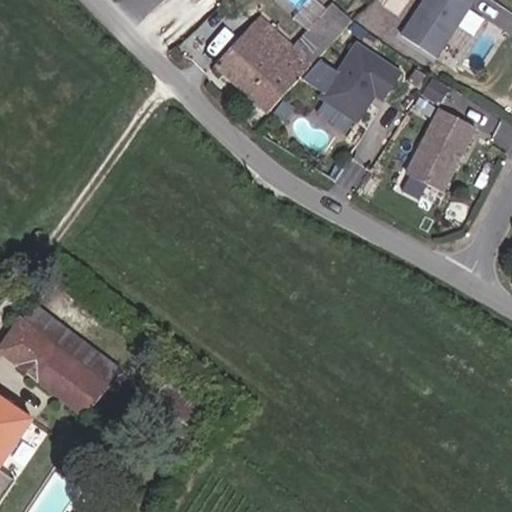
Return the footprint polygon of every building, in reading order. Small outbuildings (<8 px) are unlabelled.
[(433,61),(473,0),(420,0),(420,2),(397,36),(433,61)] [(258,16),(214,65),(266,112),(348,21),(337,11),(330,19),(321,11),(290,45),(258,16)] [(359,97),(364,90),(379,100),(397,74),(355,45),(318,99),(353,123),(367,103),(359,97)] [(434,78),(425,94),(477,125),(486,109),(434,78)] [(439,195),(473,131),(438,112),(404,176),(439,195)] [(5,351),(94,417),(117,386),(113,383),(125,366),(42,306),(32,320),(29,318),(5,351)] [(12,472),(47,424),(0,390),(0,511),(3,511),(25,482),(12,472)]
